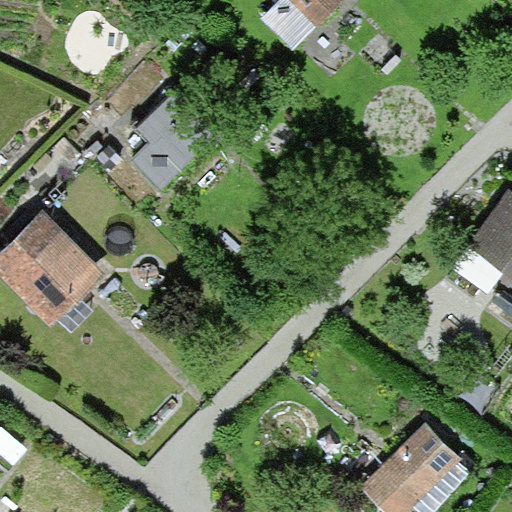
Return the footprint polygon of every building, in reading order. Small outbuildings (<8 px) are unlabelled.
[(272,0),(257,15),(289,48),(337,0),(272,0)] [(173,86),(111,143),(156,192),(218,136),(173,86)] [(511,192),(505,188),(452,274),(511,311),(511,192)] [(49,214),(0,261),(0,269),(46,317),(99,266),(49,214)] [(421,421),(354,485),(380,511),(397,511),(409,502),(418,511),(426,511),(469,471),(421,421)]
